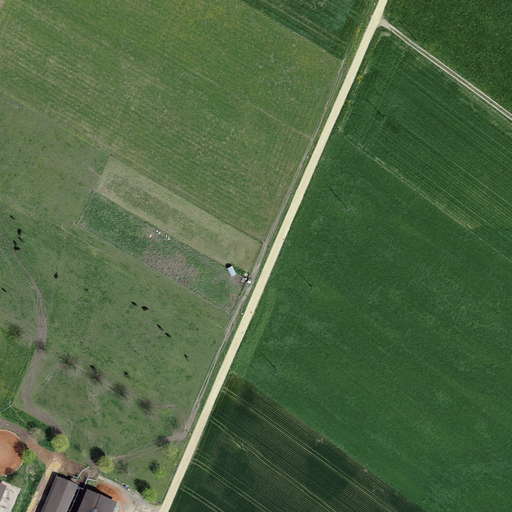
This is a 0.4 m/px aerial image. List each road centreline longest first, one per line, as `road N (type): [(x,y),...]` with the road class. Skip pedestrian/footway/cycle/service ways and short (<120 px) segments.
road 1 (track): [(375,17),(162,511)]
road 2 (track): [(511,118),(375,17)]
